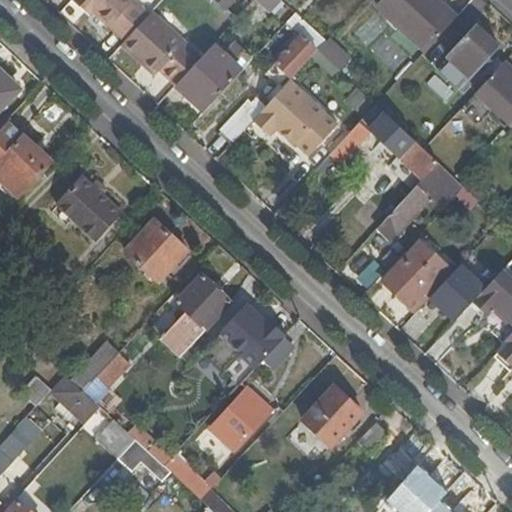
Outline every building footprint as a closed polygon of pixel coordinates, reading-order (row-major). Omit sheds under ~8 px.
[(120,37),(144,10),(133,0),(72,0),(89,15),(92,11),(120,37)] [(216,0),(226,8),(233,0),(216,0)] [(425,52),(454,20),(433,0),(380,0),(375,6),(425,52)] [(176,85),(202,57),(147,7),(144,10),(120,37),(116,41),(142,64),(147,59),(176,85)] [(326,42),(295,14),(286,24),(294,33),(288,39),(294,44),(266,74),(283,90),(291,81),(294,78),(293,78),(317,51),(326,42)] [(468,79),(482,64),(487,60),(498,47),(476,27),(446,59),(468,79)] [(350,60),(328,40),(326,42),(317,51),(340,72),(350,60)] [(242,71),(213,45),(202,57),(176,85),(205,112),(242,71)] [(487,60),(482,64),(487,68),(491,63),(487,60)] [(511,73),(502,65),(474,94),(511,129),(511,127),(511,73)] [(0,110),(19,89),(0,70),(0,110)] [(339,125),(291,81),(283,90),(267,108),(254,122),(270,137),(277,129),(296,146),(297,145),(310,156),(339,125)] [(234,144),(254,122),(267,108),(257,98),(253,103),(249,100),(221,131),(234,144)] [(423,150),(375,106),(362,120),(360,123),(329,156),(340,167),(359,147),(356,144),(370,130),(398,156),(388,167),(413,190),(430,171),(437,163),(423,150)] [(0,182),(19,200),(54,164),(7,120),(0,128),(0,182)] [(314,173),(315,172),(301,159),(300,161),(314,173)] [(430,171),(413,190),(383,222),(396,235),(430,198),(442,210),(463,187),(460,184),(449,174),(437,163),(430,171)] [(121,213),(84,178),(59,205),(97,239),(121,213)] [(188,251),(156,220),(127,250),(160,280),(188,251)] [(0,221),(0,245),(11,233),(0,221)] [(450,270),(434,255),(420,242),(405,257),(383,281),(413,309),(425,295),(426,296),(450,270)] [(494,308),(511,324),(511,278),(511,280),(501,271),(475,300),(489,314),(494,308)] [(232,303),(203,275),(177,303),(181,307),(174,314),(179,319),(162,338),(181,356),(198,337),(199,338),(232,303)] [(220,334),(257,367),(268,356),(283,339),(247,305),(220,334)] [(511,333),(505,341),(508,343),(497,354),(511,367),(511,333)] [(294,348),(283,339),(268,356),(277,365),(294,348)] [(83,392),(119,354),(107,342),(70,381),(83,392)] [(130,364),(119,354),(83,392),(94,403),(130,364)] [(70,381),(67,378),(51,394),(84,424),(99,407),(94,403),(83,392),(70,381)] [(364,413),(336,386),(303,421),(332,447),(364,413)] [(249,391),(224,418),(235,428),(223,442),(234,452),(272,412),(249,391)] [(235,428),(224,418),(212,431),(223,442),(235,428)] [(127,433),(115,422),(97,441),(118,460),(136,442),(127,433)] [(362,443),(373,454),(391,435),(379,424),(362,443)] [(163,482),(171,474),(164,468),(147,452),(136,442),(118,460),(117,461),(129,472),(140,461),(163,482)] [(147,452),(164,468),(172,458),(155,443),(147,452)] [(394,488),(420,459),(411,451),(385,479),(394,488)] [(171,474),(201,502),(224,478),(217,472),(205,485),(174,456),(172,458),(164,468),(171,474)] [(469,511),(435,480),(409,507),(414,511),(469,511)] [(30,511),(18,500),(6,511),(30,511)]
